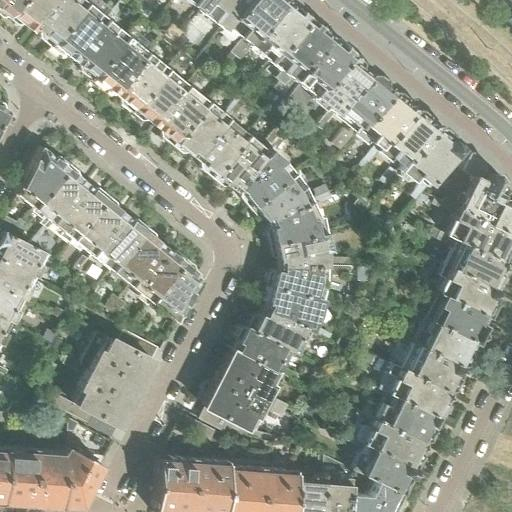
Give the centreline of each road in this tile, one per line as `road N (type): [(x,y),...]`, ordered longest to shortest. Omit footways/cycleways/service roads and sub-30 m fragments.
road 1 (residential): [(37,91),(223,239),(228,257),(99,511)]
road 2 (tertiary): [(348,0),(511,133)]
road 3 (residential): [(511,354),(431,511)]
